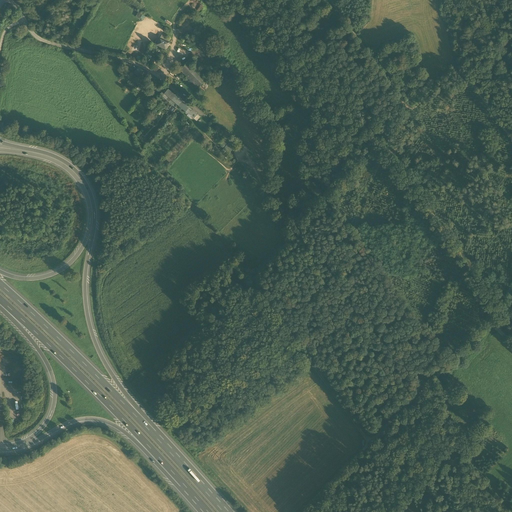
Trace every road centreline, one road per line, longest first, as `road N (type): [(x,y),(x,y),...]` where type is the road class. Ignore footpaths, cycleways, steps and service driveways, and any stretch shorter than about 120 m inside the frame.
road 1 (motorway): [(174,457),(111,376),(90,331),(84,289),(94,210),(86,184),(57,156),(0,141)]
road 2 (track): [(370,441),(157,162)]
road 3 (motorway): [(0,299),(179,480)]
road 4 (motorway): [(174,457),(0,282)]
road 5 (motorway): [(0,150),(65,167),(89,212),(83,242),(55,272),(24,278),(0,270)]
road 6 (motorway): [(0,449),(95,418),(119,428),(179,480)]
road 7 (track): [(511,142),(458,68),(383,145)]
road 8 (motorway): [(0,308),(38,349),(54,383),(51,412),(37,432),(0,444)]
road 9 (track): [(492,320),(370,441)]
road 10 (residential): [(6,0),(44,41),(150,66)]
road 11 (track): [(360,241),(445,366)]
road 12 (track): [(329,0),(411,116)]
